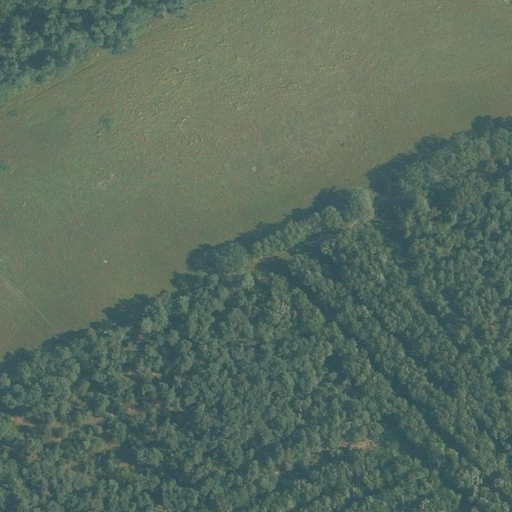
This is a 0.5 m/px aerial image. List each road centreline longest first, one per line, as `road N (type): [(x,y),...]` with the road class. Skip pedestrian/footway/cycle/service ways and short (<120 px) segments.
road 1 (track): [(72,351),(219,274),(376,218),(398,186),(511,128)]
road 2 (track): [(72,351),(218,511)]
